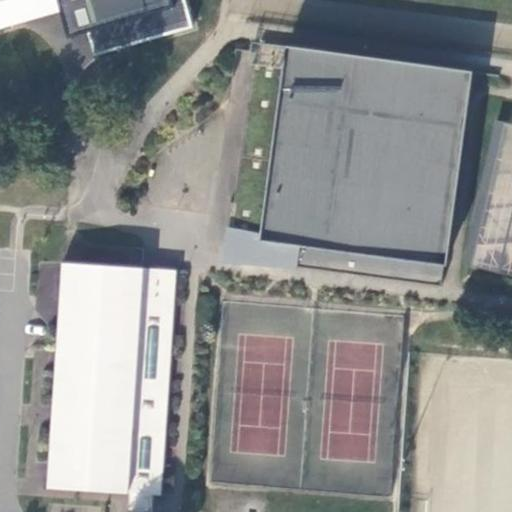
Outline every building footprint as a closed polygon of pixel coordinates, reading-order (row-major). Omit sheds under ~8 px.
[(0,0),(0,28),(62,10),(59,0),(0,0)] [(59,0),(62,10),(69,37),(90,27),(96,56),(195,29),(186,0),(59,0)] [(471,69),(260,41),(257,62),(253,62),(234,201),(230,200),(226,234),(236,233),(233,257),(442,285),(471,69)] [(511,125),(497,122),(466,263),(511,272),(511,125)] [(64,262),(49,487),(162,494),(177,269),(64,262)] [(132,511),(153,511),(155,494),(131,492),(130,511),(132,511)]
